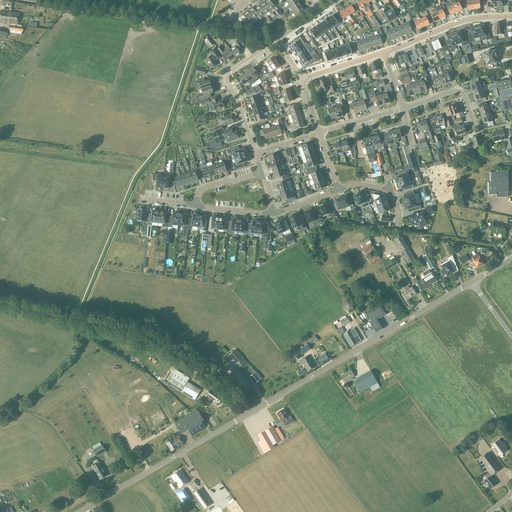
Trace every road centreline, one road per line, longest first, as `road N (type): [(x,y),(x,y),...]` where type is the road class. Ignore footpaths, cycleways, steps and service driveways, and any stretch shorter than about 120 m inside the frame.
road 1 (unclassified): [(247,414),(222,386),(143,334),(0,305)]
road 2 (tertiary): [(247,414),(471,282)]
road 3 (unclassified): [(31,0),(233,31)]
road 4 (tertiary): [(79,511),(247,414)]
road 5 (residential): [(275,39),(226,81),(254,152)]
road 6 (residential): [(383,52),(461,19),(511,15)]
